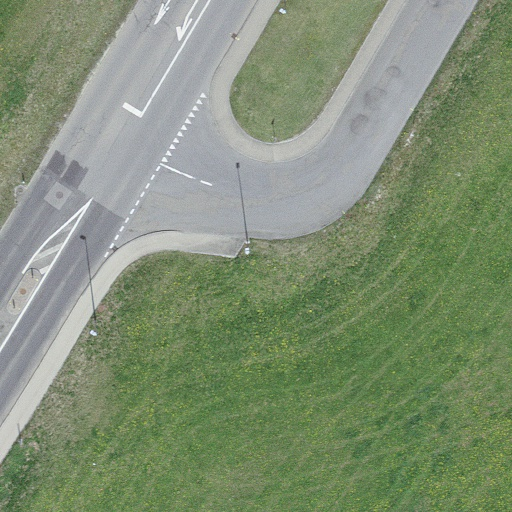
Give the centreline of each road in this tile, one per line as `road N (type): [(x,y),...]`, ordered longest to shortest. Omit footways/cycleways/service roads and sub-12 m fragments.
road 1 (residential): [(437,0),(335,175),(294,195),(248,198),(112,143)]
road 2 (primary): [(0,327),(112,143)]
road 3 (primary): [(112,143),(204,0)]
